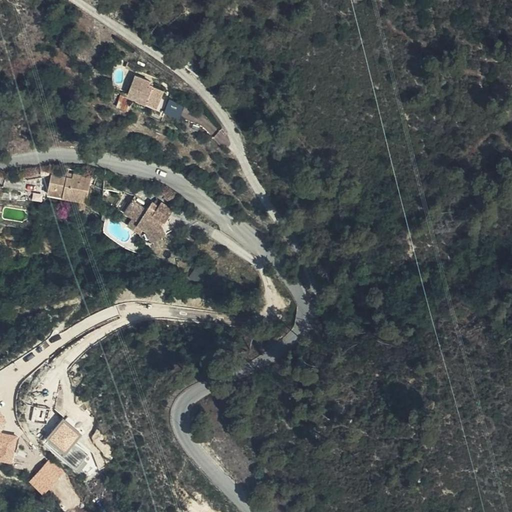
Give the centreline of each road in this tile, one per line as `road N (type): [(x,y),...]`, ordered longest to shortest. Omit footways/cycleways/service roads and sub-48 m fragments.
road 1 (tertiary): [(252,511),(185,436),(180,412),(192,395),(301,334),(308,313),(295,281),(178,181),(57,151),(0,159)]
road 2 (track): [(308,313),(320,306),(310,274),(254,184),(237,129),(201,85),(81,0)]
